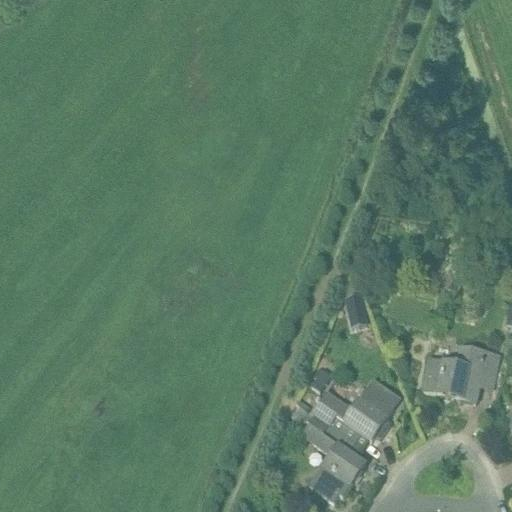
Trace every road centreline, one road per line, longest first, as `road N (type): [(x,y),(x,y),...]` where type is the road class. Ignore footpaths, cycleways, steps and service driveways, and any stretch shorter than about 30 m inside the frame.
road 1 (unknown): [(227,511),(368,173),(430,0)]
road 2 (residential): [(383,511),(408,472),(438,452),(458,452),(472,463),(488,511)]
